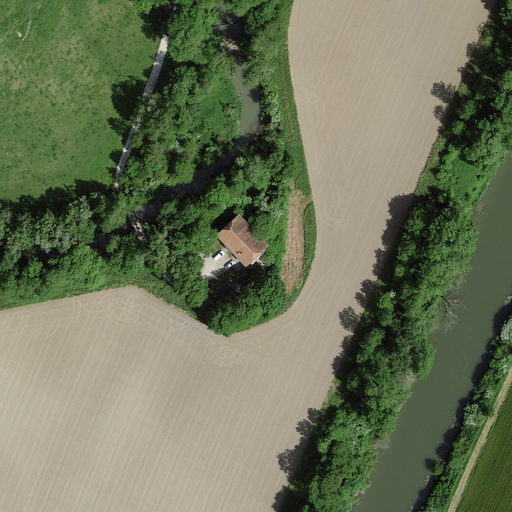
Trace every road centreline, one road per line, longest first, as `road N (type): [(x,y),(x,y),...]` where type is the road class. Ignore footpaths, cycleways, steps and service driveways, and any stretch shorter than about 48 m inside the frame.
road 1 (track): [(177,0),(112,176),(152,259),(175,283),(191,285),(221,269)]
road 2 (track): [(511,366),(448,511)]
